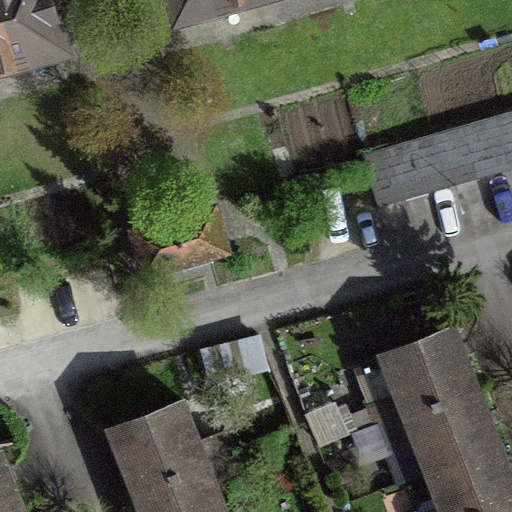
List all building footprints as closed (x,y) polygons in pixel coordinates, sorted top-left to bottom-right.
[(0,0),(0,65),(61,49),(48,4),(47,0),(0,0)] [(169,0),(175,17),(237,0),(169,0)] [(374,209),(511,170),(511,115),(360,158),(374,209)] [(221,252),(219,248),(209,213),(131,234),(143,274),(221,252)] [(459,350),(451,330),(385,356),(445,511),(511,511),(511,486),(503,463),(485,419),(459,350)] [(122,447),(146,511),(223,511),(180,399),(113,425),(122,447)] [(18,511),(5,477),(0,464),(0,511),(18,511)]
